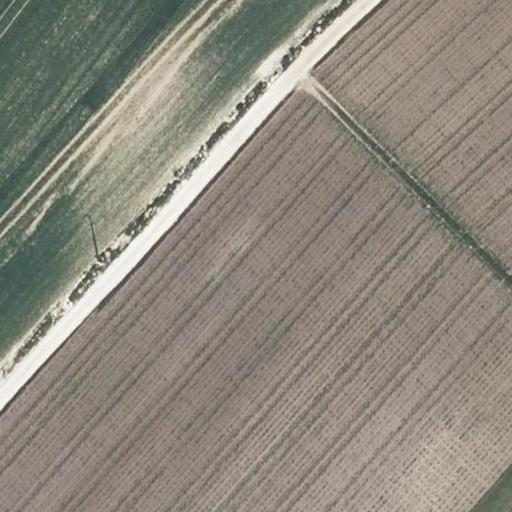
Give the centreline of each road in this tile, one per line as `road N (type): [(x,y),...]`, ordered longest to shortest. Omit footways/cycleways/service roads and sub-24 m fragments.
road 1 (track): [(367,0),(290,71),(0,399)]
road 2 (track): [(511,282),(290,71)]
